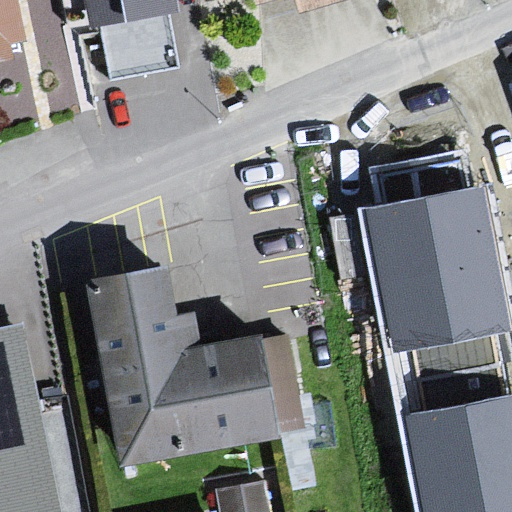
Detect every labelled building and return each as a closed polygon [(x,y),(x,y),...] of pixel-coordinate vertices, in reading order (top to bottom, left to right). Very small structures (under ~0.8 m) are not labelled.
[(177,0),(85,0),(91,28),(180,11),(177,0)] [(239,0),(242,6),(267,0),(278,0),(288,11),(318,0),(239,0)] [(511,308),(489,187),(368,210),(396,356),(511,334),(511,308)] [(149,263),(63,276),(96,461),(263,433),(246,333),(178,341),(149,263)] [(64,511),(22,323),(0,327),(0,511),(64,511)] [(511,511),(511,393),(404,413),(422,511),(511,511)] [(272,511),(264,471),(218,480),(224,511),(272,511)]
